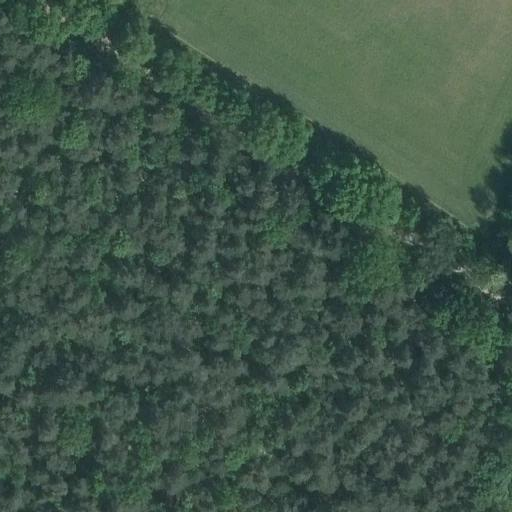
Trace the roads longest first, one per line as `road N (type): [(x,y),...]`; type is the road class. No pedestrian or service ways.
road 1 (track): [(39,0),(492,288)]
road 2 (track): [(225,511),(50,410),(0,393)]
